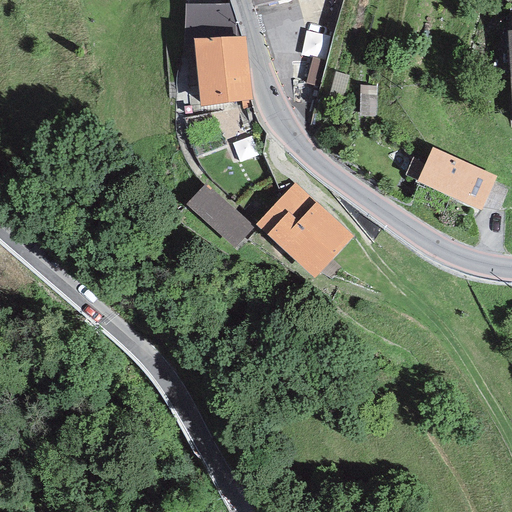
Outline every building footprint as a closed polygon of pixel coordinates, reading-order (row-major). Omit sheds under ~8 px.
[(184,3),(183,44),(193,43),(193,39),(234,37),(235,23),(227,4),(184,3)] [(303,49),(320,53),(324,36),(307,32),(303,49)] [(234,37),(193,39),(193,43),(199,107),(252,100),(245,37),(234,37)] [(376,113),(377,83),(360,83),(360,113),(376,113)] [(481,210),(496,176),(431,148),(416,181),(481,210)] [(294,183),(255,224),(314,280),(353,238),(294,183)] [(205,184),(185,205),(233,249),(252,228),(205,184)]
